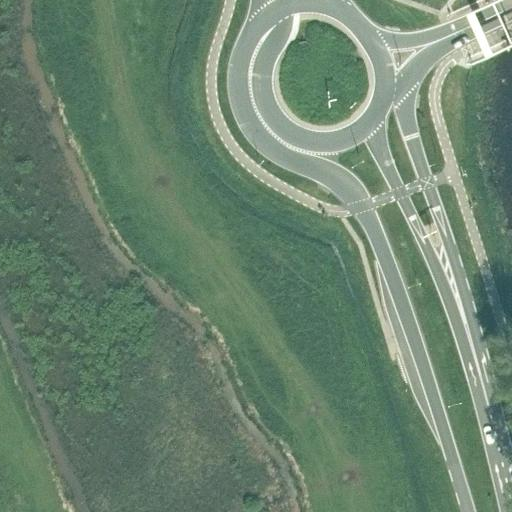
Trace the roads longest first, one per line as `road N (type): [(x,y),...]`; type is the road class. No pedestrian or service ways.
road 1 (primary): [(256,27),(236,70),(245,115),(265,143),(344,183),(369,222),(467,511)]
road 2 (primary): [(464,348),(470,317),(401,107),(401,81)]
road 3 (primary): [(464,348),(383,160),(373,114)]
road 4 (primary): [(286,4),(260,73),(274,119),(301,137),(329,140),(373,114)]
road 5 (primary): [(506,511),(464,348)]
